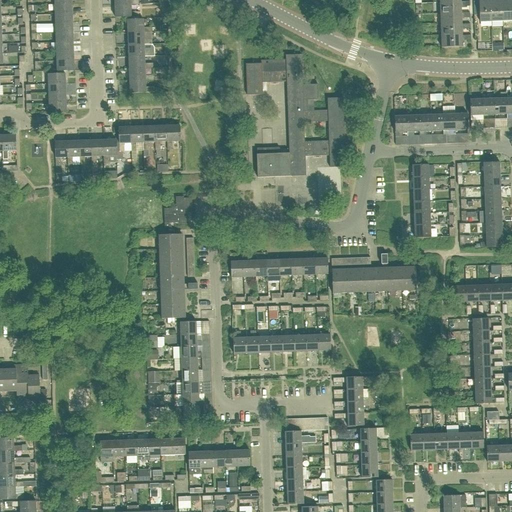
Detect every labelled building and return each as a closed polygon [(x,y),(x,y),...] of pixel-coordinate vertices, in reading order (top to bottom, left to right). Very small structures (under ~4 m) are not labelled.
[(492,22),(491,1),(485,1),(484,0),(480,0),(480,1),(479,1),(480,22),(492,22)] [(503,21),(502,0),(496,0),(495,0),(491,0),(491,1),(492,22),(503,21)] [(511,20),(511,0),(502,0),(503,21),(511,20)] [(441,14),(462,13),(462,7),(470,7),(470,2),(461,2),(440,3),(441,14)] [(55,14),(72,14),(72,4),(54,5),(55,14)] [(131,12),(131,5),(131,4),(115,5),(115,18),(131,17),(139,17),(139,12),(131,12)] [(441,25),(462,24),(462,18),(470,18),(470,13),(462,14),(462,13),(441,14),(441,25)] [(55,24),(72,23),(72,14),(55,14),(55,24)] [(144,32),(144,33),(152,33),(151,27),(143,28),(143,20),(127,20),(128,33),(144,32)] [(56,33),(73,33),(72,23),(55,24),(56,33)] [(441,36),(463,36),(462,29),(471,29),(471,24),(462,25),(462,24),(441,25),(441,36)] [(128,45),(144,44),(144,45),(152,45),(152,39),(144,40),(144,33),(144,32),(128,33),(128,45)] [(56,43),(73,42),(73,33),(56,33),(56,43)] [(463,36),(441,36),(442,48),(463,47),(463,41),(471,40),(471,35),(463,36)] [(56,52),(73,51),(73,42),(56,43),(56,52)] [(144,52),(144,45),(144,44),(128,45),(129,57),(145,56),(145,57),(153,56),(153,51),(144,52)] [(57,61),(74,61),(73,51),(56,52),(57,61)] [(129,69),(145,68),(145,69),(153,69),(153,64),(145,64),(145,57),(145,56),(129,57),(129,69)] [(74,61),(57,61),(57,71),(74,71),(74,61)] [(145,76),(145,69),(145,68),(129,69),(129,81),(145,80),(145,81),(154,81),(153,76),(145,76)] [(48,85),(66,84),(65,74),(48,75),(48,85)] [(259,92),(259,79),(251,79),(243,79),(243,91),(259,92)] [(146,88),(145,81),(145,80),(129,81),(130,93),(154,93),(154,87),(146,88)] [(48,94),(66,93),(66,84),(48,85),(48,94)] [(49,103),(66,103),(66,93),(48,94),(49,103)] [(325,95),(327,164),(313,164),(314,183),(337,182),(337,164),(342,164),(340,95),(325,95)] [(495,115),(507,115),(506,98),(494,99),(495,115)] [(470,116),(483,115),(482,99),(470,100),(470,116)] [(483,115),(495,115),(494,99),(482,99),(483,115)] [(66,103),(49,103),(49,113),(66,113),(66,103)] [(431,132),(443,131),(443,114),(431,115),(431,132)] [(448,131),(455,131),(455,114),(443,114),(443,131),(443,144),(448,144),(448,131)] [(455,114),(455,131),(468,130),(467,114),(455,114)] [(412,132),(419,132),(419,115),(407,116),(407,132),(407,145),(412,145),(412,132)] [(424,132),(431,132),(431,115),(419,115),(419,132),(419,145),(424,145),(424,132)] [(400,133),(407,132),(407,116),(394,116),(395,146),(400,146),(400,133)] [(254,175),(302,174),(301,150),(315,150),(314,139),(301,139),(300,120),(285,121),(286,151),(253,152),(254,175)] [(156,143),(156,151),(160,150),(161,150),(161,142),(168,142),(167,126),(155,127),(156,143)] [(168,142),(168,150),(173,150),(173,142),(180,142),(180,126),(167,126),(168,142)] [(125,144),(132,144),(131,127),(119,128),(120,152),(125,151),(125,144)] [(137,143),(144,143),(143,127),(131,127),(132,144),(132,151),(137,151),(137,143)] [(149,143),(156,143),(155,127),(143,127),(144,143),(144,151),(149,151),(149,143)] [(4,152),(3,152),(3,160),(9,160),(8,152),(16,151),(16,135),(3,136),(4,152)] [(104,157),(104,165),(109,165),(109,156),(117,156),(116,140),(104,141),(104,157)] [(73,158),(80,158),(80,141),(68,142),(68,158),(68,166),(73,166),(73,158)] [(85,157),(92,157),(92,141),(80,141),(80,158),(80,166),(85,165),(85,157)] [(92,157),(92,165),(97,165),(97,157),(104,157),(104,141),(92,141),(92,157)] [(61,158),(68,158),(68,142),(55,142),(56,166),(61,166),(61,158)] [(483,175),(500,175),(499,162),(483,163),(483,175)] [(412,178),(429,177),(428,165),(412,165),(412,178)] [(484,187),(500,187),(500,175),(483,175),(484,187)] [(413,190),(429,189),(429,177),(412,178),(413,190)] [(484,199),(501,199),(500,187),(484,187),(484,199)] [(413,202),(430,201),(429,189),(413,190),(413,202)] [(184,199),(183,198),(176,198),(176,209),(164,209),(165,224),(179,224),(179,225),(187,225),(186,214),(188,214),(192,213),(192,199),(184,199)] [(485,211),(501,211),(501,199),(484,199),(485,211)] [(413,214),(430,213),(430,201),(413,202),(413,214)] [(502,223),(501,211),(485,211),(485,223),(502,223)] [(414,226),(430,225),(430,213),(413,214),(414,226)] [(485,235),(502,235),(502,223),(485,223),(485,235)] [(430,225),(414,226),(414,238),(431,238),(430,225)] [(180,235),(172,235),(158,236),(161,319),(183,319),(180,235)] [(502,247),(502,235),(485,235),(486,243),(480,243),(480,248),(486,248),(502,247)] [(315,259),(315,275),(328,275),(327,258),(315,259)] [(291,276),(303,276),(303,259),(291,260),(291,276)] [(303,276),(315,275),(315,259),(303,259),(303,276)] [(267,277),(279,277),(279,260),(267,261),(267,277)] [(279,277),(291,276),(291,260),(279,260),(279,277)] [(243,278),(255,278),(255,261),(243,262),(243,278)] [(255,278),(267,277),(267,261),(255,261),(255,278)] [(231,278),(243,278),(243,262),(230,262),(231,278)] [(332,294),(333,294),(416,291),(416,278),(415,269),(332,272),(332,294)] [(502,302),(511,301),(511,284),(501,285),(502,302)] [(478,302),(490,302),(489,285),(478,286),(478,302)] [(490,302),(502,302),(501,285),(489,285),(490,302)] [(454,303),(466,303),(466,286),(453,287),(454,303)] [(466,303),(478,302),(478,286),(466,286),(466,303)] [(473,332),(489,332),(489,319),(472,320),(473,332)] [(196,322),(180,323),(180,335),(197,334),(197,335),(210,334),(210,330),(197,330),(196,322)] [(473,344),(490,344),(489,332),(473,332),(473,344)] [(197,346),(197,335),(197,334),(180,335),(181,347),(197,346)] [(306,352),(318,352),(317,335),(305,336),(306,352)] [(317,335),(318,352),(331,351),(330,335),(317,335)] [(157,336),(150,336),(146,336),(146,348),(157,347),(157,336)] [(270,353),(282,353),(281,336),(269,337),(270,353)] [(282,353),(294,352),(293,336),(281,336),(282,353)] [(294,352),(306,352),(305,336),(293,336),(294,352)] [(246,354),(258,354),(257,337),(245,338),(246,354)] [(258,354),(270,353),(269,337),(257,337),(258,354)] [(234,355),(246,354),(245,338),(233,338),(234,355)] [(473,356),(490,356),(490,344),(473,344),(473,356)] [(197,346),(181,347),(181,359),(198,358),(198,359),(210,358),(210,353),(198,354),(197,346)] [(474,368),(490,367),(490,356),(473,356),(474,368)] [(198,370),(198,359),(198,358),(181,359),(182,371),(198,370)] [(28,376),(28,370),(39,370),(39,365),(10,366),(10,370),(0,370),(0,392),(16,392),(17,402),(46,401),(46,391),(40,391),(39,376),(28,376)] [(474,380),(491,379),(490,367),(474,368),(474,380)] [(182,383),(199,382),(198,370),(182,371),(182,383)] [(346,390),(362,390),(362,377),(345,378),(346,390)] [(475,392),(491,391),(491,379),(474,380),(475,392)] [(203,394),(212,394),(211,389),(211,382),(202,382),(199,382),(182,383),(183,395),(199,394),(203,394)] [(346,402),(363,402),(362,390),(346,390),(346,402)] [(491,391),(475,392),(475,405),(492,404),(491,391)] [(183,407),(200,406),(199,394),(183,395),(183,407)] [(347,414),(363,414),(363,402),(346,402),(347,414)] [(200,406),(183,407),(184,419),(200,419),(200,418),(200,406)] [(487,421),(489,421),(499,420),(499,412),(487,413),(487,421)] [(363,414),(347,414),(347,427),(364,426),(363,414)] [(360,442),(376,441),(376,429),(359,429),(360,442)] [(285,444),(301,444),(301,431),(298,432),(292,432),(286,432),(284,432),(285,444)] [(470,433),(471,449),(483,449),(483,432),(470,433)] [(447,450),(459,450),(458,433),(446,434),(447,450)] [(459,450),(471,449),(470,433),(458,433),(459,450)] [(423,451),(435,451),(434,434),(422,435),(423,451)] [(435,451),(447,450),(446,434),(434,434),(435,451)] [(410,451),(423,451),(422,435),(409,435),(410,451)] [(0,451),(14,451),(22,451),(22,446),(14,446),(14,438),(0,438),(0,451)] [(161,456),(173,456),(172,439),(160,440),(161,456)] [(172,439),(173,456),(185,455),(185,439),(172,439)] [(125,457),(137,457),(136,440),(124,441),(125,457)] [(149,461),(149,456),(148,440),(136,440),(137,457),(137,461),(149,461)] [(149,456),(161,456),(160,440),(148,440),(149,456)] [(113,462),(113,458),(112,441),(100,442),(100,458),(101,458),(101,463),(113,462)] [(113,458),(125,457),(124,441),(112,441),(113,458)] [(360,454),(377,453),(376,441),(360,442),(360,454)] [(302,456),(301,444),(285,444),(285,456),(302,456)] [(499,462),(511,462),(511,445),(499,446),(499,462)] [(487,463),(499,462),(499,446),(486,446),(487,463)] [(237,451),(237,467),(250,466),(249,450),(237,451)] [(14,451),(0,451),(0,463),(15,463),(22,463),(30,463),(30,458),(14,458),(14,451)] [(213,468),(225,467),(225,451),(213,452),(213,468)] [(225,467),(237,467),(237,451),(225,451),(225,467)] [(189,475),(201,475),(201,468),(201,452),(188,452),(189,475)] [(213,452),(201,452),(201,468),(213,468),(213,452)] [(360,466),(377,465),(377,453),(360,454),(360,466)] [(286,468),(302,468),(302,456),(285,456),(286,468)] [(0,475),(15,475),(15,476),(23,475),(23,470),(15,470),(14,463),(15,463),(0,463),(0,475)] [(377,465),(360,466),(361,478),(377,478),(377,465)] [(286,480),(303,480),(302,468),(286,468),(286,480)] [(15,482),(15,476),(15,475),(0,475),(0,487),(15,487),(23,487),(23,482),(15,482)] [(286,492),(303,492),(303,480),(286,480),(286,492)] [(375,493),(392,493),(392,480),(375,481),(375,493)] [(15,494),(15,487),(0,487),(0,499),(15,499),(24,499),(24,494),(15,494)] [(303,492),(286,492),(287,505),(304,504),(303,492)] [(376,505),(392,505),(392,493),(375,493),(376,505)] [(493,507),(497,507),(496,495),(488,495),(489,507),(493,507)] [(443,509),(460,508),(466,508),(466,496),(443,496),(443,509)] [(20,511),(36,511),(36,501),(20,502),(12,502),(12,507),(20,507),(20,511)] [(248,511),(248,503),(235,503),(235,511),(248,511)]
